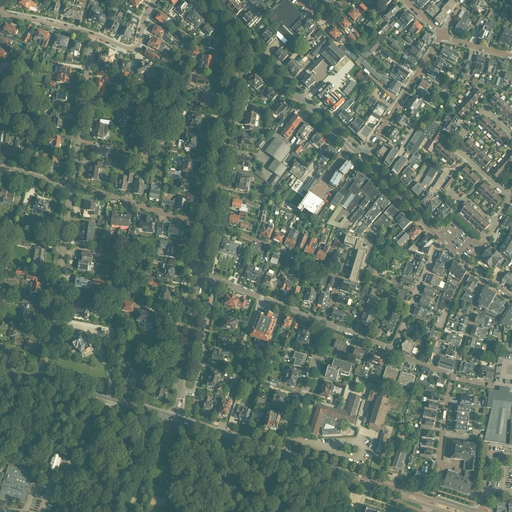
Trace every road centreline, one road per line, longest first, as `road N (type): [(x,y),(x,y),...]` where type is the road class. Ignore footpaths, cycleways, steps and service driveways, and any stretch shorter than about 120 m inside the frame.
road 1 (residential): [(44,377),(71,190)]
road 2 (residential): [(209,224),(337,274),(325,323)]
road 3 (residential): [(209,224),(236,59),(246,45)]
road 4 (residential): [(71,190),(91,33)]
road 5 (residential): [(361,153),(246,45)]
road 6 (residential): [(509,198),(456,143),(483,112),(511,133)]
road 7 (primary): [(428,502),(285,454)]
road 8 (residential): [(361,153),(442,35)]
road 9 (residential): [(285,454),(325,323)]
road 10 (unclassified): [(61,511),(82,436),(112,398)]
road 11 (residential): [(325,323),(209,277)]
road 12 (residential): [(201,272),(189,272),(169,380)]
road 13 (residential): [(443,240),(361,153)]
